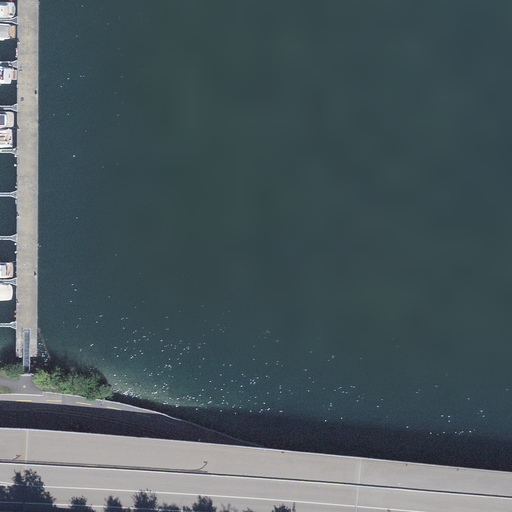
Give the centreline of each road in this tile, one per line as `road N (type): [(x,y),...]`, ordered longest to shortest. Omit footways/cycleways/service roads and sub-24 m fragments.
road 1 (primary): [(0,410),(105,419),(281,465),(511,484)]
road 2 (motorway): [(494,511),(0,468)]
